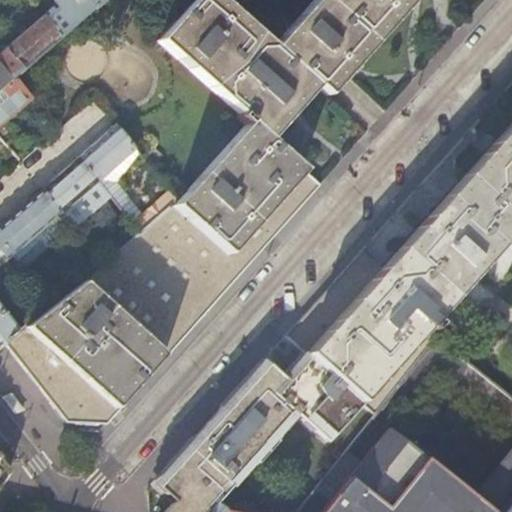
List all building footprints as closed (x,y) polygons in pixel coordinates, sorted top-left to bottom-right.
[(241,128),(177,202),(141,232),(33,318),(30,320),(17,331),(3,342),(35,383),(66,422),(105,424),(124,403),(174,347),(220,295),(278,231),(318,185),(268,141),(315,87),(326,97),(411,0),(315,0),(272,50),(215,0),(193,0),(156,43),(238,114),(238,115),(234,121),(241,128)] [(61,0),(44,15),(62,35),(103,0),(61,0)] [(44,15),(28,29),(24,26),(18,31),(20,35),(6,48),(23,68),(62,35),(44,15)] [(23,68),(6,48),(0,52),(0,88),(12,79),(23,68)] [(0,120),(27,97),(12,79),(0,88),(0,120)] [(477,273),(511,234),(511,127),(425,224),(380,273),(360,252),(299,320),(284,337),(300,353),(355,405),(372,420),(434,342),(433,340),(423,332),(426,329),(477,273)] [(135,151),(116,128),(80,159),(98,181),(135,151)] [(98,181),(80,159),(43,190),(60,211),(98,181)] [(60,211),(43,190),(0,226),(0,272),(15,261),(11,254),(47,224),(51,228),(64,217),(60,211)] [(177,202),(170,193),(133,223),(141,232),(177,202)] [(0,344),(3,342),(17,331),(0,309),(0,344)] [(30,320),(33,318),(27,310),(24,313),(30,320)] [(323,442),(355,405),(300,353),(278,377),(261,362),(248,377),(190,440),(179,453),(224,494),(292,415),(323,442)] [(511,445),(470,498),(385,431),(320,511),(501,511),(511,500),(511,445)] [(210,511),(216,505),(224,494),(179,453),(165,469),(158,476),(177,492),(158,511),(210,511)] [(0,460),(0,482),(9,471),(0,460)] [(511,511),(511,500),(501,511),(511,511)]
